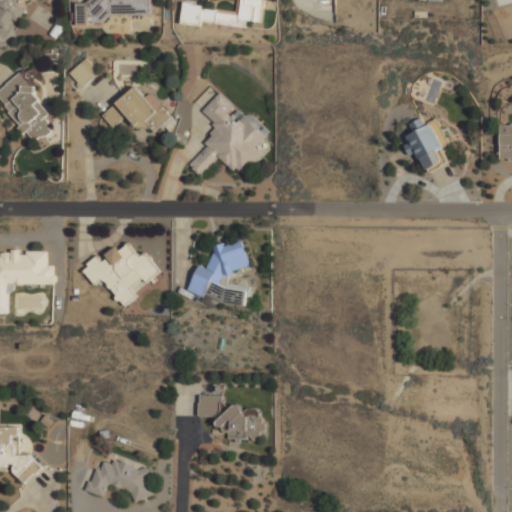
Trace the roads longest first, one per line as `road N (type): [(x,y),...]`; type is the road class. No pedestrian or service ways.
road 1 (residential): [(511,210),(0,207)]
road 2 (residential): [(499,511),(499,210)]
